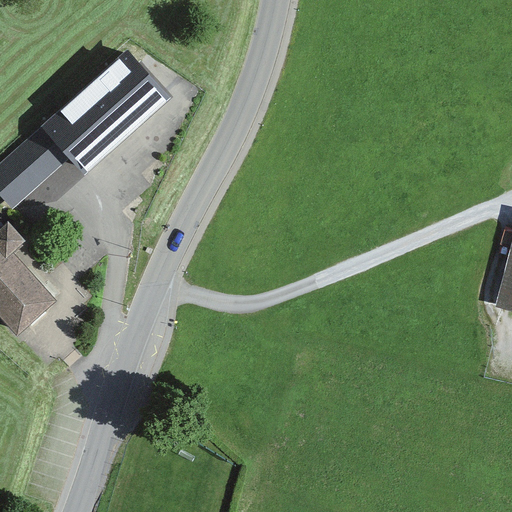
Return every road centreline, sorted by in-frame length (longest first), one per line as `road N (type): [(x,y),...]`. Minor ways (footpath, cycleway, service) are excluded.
road 1 (tertiary): [(77,511),(136,336),(257,75),(275,0)]
road 2 (track): [(511,204),(486,301),(497,318),(511,321)]
